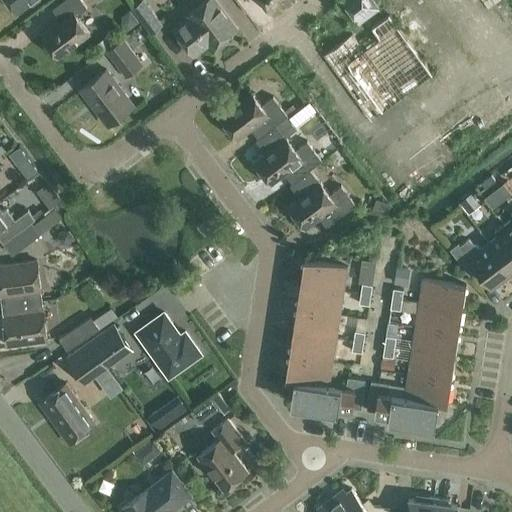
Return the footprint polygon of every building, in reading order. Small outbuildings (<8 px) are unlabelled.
[(10,0),(18,10),(28,3),(34,3),(38,0),(10,0)] [(89,32),(76,16),(88,7),(82,0),(64,0),(53,8),(62,21),(42,35),(58,56),(89,32)] [(140,0),(131,7),(150,32),(163,23),(146,0),(140,0)] [(215,0),(206,0),(189,14),(190,15),(174,27),(195,54),(210,42),(213,45),(237,27),(215,0)] [(263,0),(274,13),(291,0),(263,0)] [(341,0),(359,25),(380,9),(373,0),(341,0)] [(501,12),(502,11),(511,23),(511,22),(511,2),(510,0),(500,0),(495,4),(501,12)] [(511,23),(502,11),(501,12),(482,26),(509,61),(511,58),(511,23)] [(463,40),(462,41),(472,54),(489,76),(509,61),(482,26),(463,40)] [(472,54),(462,41),(463,40),(457,33),(446,42),(461,62),(472,54)] [(103,53),(106,50),(114,45),(107,36),(96,44),(103,53)] [(106,50),(126,76),(144,63),(124,37),(114,45),(106,50)] [(377,64),(363,75),(364,76),(379,95),(414,68),(398,48),(377,64)] [(364,76),(363,75),(377,64),(369,54),(349,69),(357,81),(364,76)] [(379,95),(394,115),(429,88),(414,68),(379,95)] [(106,73),(85,89),(109,121),(130,105),(106,73)] [(274,96),(263,105),(252,91),(221,115),(238,137),(259,122),(266,131),(297,108),(293,103),(285,110),(274,96)] [(407,104),(394,115),(393,113),(386,119),(395,130),(415,115),(407,104)] [(297,108),(266,131),(256,138),(266,151),(255,160),(272,182),(293,166),(301,175),(311,168),(323,159),(308,141),(296,149),(277,124),(297,109),(297,108)] [(417,144),(432,164),(467,138),(451,116),(429,133),(416,143),(417,144)] [(417,144),(416,143),(429,133),(421,122),(400,139),(409,150),(417,144)] [(311,168),(301,175),(290,183),(300,196),(289,204),(306,227),(328,210),(335,220),(356,204),(342,185),(330,193),(311,168)] [(495,180),(491,174),(482,182),(485,187),(495,180)] [(379,185),(397,207),(408,197),(390,176),(379,185)] [(498,203),(491,193),(485,197),(493,207),(498,203)] [(378,202),(373,215),(385,219),(390,207),(378,202)] [(45,229),(61,217),(52,206),(44,212),(47,215),(39,221),(45,229)] [(0,207),(0,230),(3,228),(11,222),(15,219),(6,209),(3,212),(0,207)] [(28,209),(15,219),(11,222),(3,228),(10,237),(19,231),(20,231),(32,222),(31,222),(36,218),(28,209)] [(497,235),(489,240),(511,269),(511,268),(511,230),(505,221),(495,229),(497,235)] [(40,234),(32,222),(20,231),(29,243),(40,234)] [(59,237),(63,244),(71,243),(74,237),(70,231),(63,231),(59,237)] [(55,235),(39,243),(45,254),(61,247),(55,235)] [(511,269),(489,240),(480,247),(469,238),(461,245),(459,242),(450,249),(470,274),(481,269),(492,284),(511,269)] [(305,257),(301,281),(344,288),(348,264),(305,257)] [(0,283),(8,343),(47,339),(36,261),(0,265),(0,283)] [(409,269),(397,267),(395,282),(407,284),(409,269)] [(420,300),(463,306),(467,282),(424,276),(420,300)] [(301,281),(297,306),(340,312),(344,288),(301,281)] [(360,302),(370,303),(373,283),(363,282),(360,302)] [(394,287),(391,307),(401,308),(404,288),(394,287)] [(420,300),(416,323),(459,330),(463,306),(420,300)] [(297,306),(294,330),(337,336),(340,312),(297,306)] [(177,323),(167,310),(140,330),(172,375),(205,352),(189,330),(183,334),(176,323),(177,323)] [(92,315),(59,337),(68,349),(100,327),(94,319),(92,315)] [(113,323),(90,340),(106,363),(109,368),(133,350),(113,323)] [(416,323),(413,347),(456,354),(459,330),(416,323)] [(352,349),(362,351),(365,331),(355,329),(352,349)] [(294,330),(290,354),(333,361),(337,336),(294,330)] [(387,334),(384,354),(394,356),(397,336),(387,334)] [(90,340),(65,358),(82,380),(106,363),(90,340)] [(456,354),(413,347),(409,371),(452,378),(456,354)] [(333,361),(290,354),(286,378),(295,379),(329,383),(333,361)] [(394,361),(383,360),(382,367),(393,369),(394,361)] [(409,371),(405,395),(405,397),(439,402),(448,403),(452,378),(409,371)] [(329,383),(295,379),(293,395),(301,396),(300,405),(338,411),(339,404),(361,408),(366,378),(348,376),(347,386),(329,383)] [(405,397),(405,395),(388,392),(389,382),(372,379),(367,408),(390,412),(389,418),(427,424),(428,416),(437,417),(439,402),(405,397)] [(67,383),(40,401),(69,442),(95,423),(67,383)] [(187,413),(196,426),(221,408),(224,413),(232,408),(219,391),(187,413)] [(168,422),(159,409),(149,416),(158,429),(168,422)] [(220,438),(198,455),(224,488),(236,480),(238,480),(246,474),(246,472),(248,470),(233,449),(245,440),(228,417),(213,429),(220,438)] [(134,453),(143,464),(162,450),(153,439),(134,453)] [(148,488),(122,508),(125,511),(165,511),(172,505),(173,507),(190,494),(172,471),(148,489),(148,488)] [(343,489),(318,508),(321,511),(390,511),(391,507),(375,505),(368,510),(352,488),(346,493),(343,489)] [(432,511),(434,496),(417,494),(416,498),(409,497),(407,511),(432,511)] [(434,496),(432,511),(456,511),(458,504),(450,503),(451,498),(434,496)]
